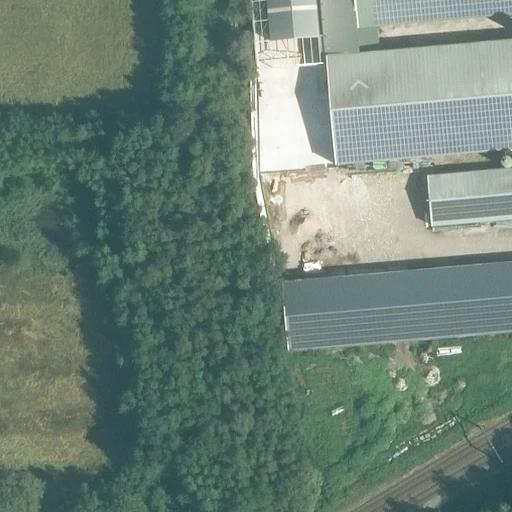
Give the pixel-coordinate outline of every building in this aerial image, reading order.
[(268,0),(272,43),(321,39),(317,0),(268,0)] [(359,20),(356,0),(323,0),(326,36),(347,34),(347,21),(359,20)] [(511,0),(356,0),(359,20),(347,21),(347,34),(326,36),(329,60),(380,55),(377,27),(511,14),(511,0)] [(511,43),(380,55),(329,60),(338,167),(511,151),(511,43)] [(511,170),(430,178),(434,227),(511,220),(511,170)] [(275,200),(288,200),(287,186),(275,186),(275,200)] [(511,332),(511,264),(285,285),(291,351),(511,332)] [(350,488),(388,466),(382,456),(344,478),(350,488)]
